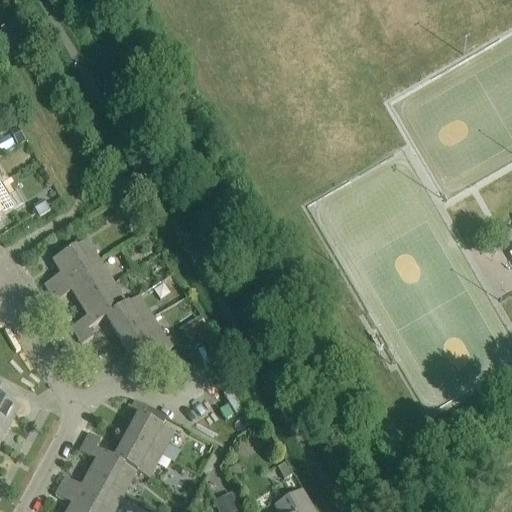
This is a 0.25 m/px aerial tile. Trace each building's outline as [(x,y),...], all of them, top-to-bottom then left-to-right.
[(6,26),(19,47),(35,37),(22,16),(6,26)] [(0,187),(0,217),(14,209),(0,187)] [(49,295),(100,264),(86,242),(52,263),(60,276),(44,286),(49,295)] [(79,306),(113,285),(100,264),(49,295),(54,304),(71,293),(79,306)] [(105,320),(126,306),(113,285),(79,306),(87,319),(70,329),(76,338),(87,331),(105,320)] [(118,341),(152,320),(138,298),(126,306),(105,320),(118,341)] [(152,320),(118,341),(131,363),(159,346),(165,354),(176,347),(170,338),(165,341),(152,320)] [(87,331),(76,338),(81,346),(92,339),(87,331)] [(19,409),(0,398),(0,427),(7,431),(19,409)] [(125,439),(161,458),(173,436),(161,429),(166,420),(134,403),(129,412),(137,416),(125,439)] [(84,444),(95,450),(100,442),(88,436),(84,444)] [(148,481),(161,458),(125,439),(113,460),(136,474),(148,481)] [(113,460),(95,450),(84,444),(79,453),(96,463),(88,476),(124,495),(136,474),(113,460)] [(101,511),(114,511),(124,495),(88,476),(81,489),(64,480),(59,489),(101,511)] [(101,511),(59,489),(54,498),(71,507),(68,511),(101,511)] [(312,511),(301,493),(275,508),(276,511),(312,511)]
